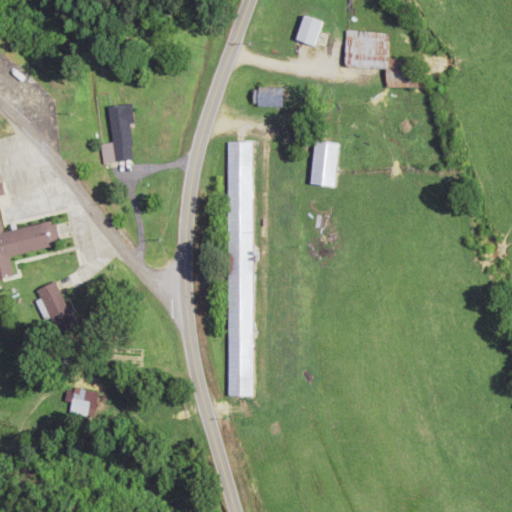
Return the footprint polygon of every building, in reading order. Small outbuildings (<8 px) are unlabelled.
[(295,40),(314,46),(321,23),(302,17),(295,40)] [(388,33),(345,32),(344,66),(385,68),(384,88),(416,89),(417,61),(387,60),(388,33)] [(110,144),(100,144),(102,164),(132,162),(129,124),(132,124),(131,105),(107,106),(110,144)] [(227,397),(251,397),(251,143),(226,143),(227,397)] [(270,393),(295,393),(296,144),(272,143),(270,393)] [(311,180),(335,180),(336,146),(312,145),(311,180)] [(0,279),(12,277),(8,257),(55,248),(50,223),(1,233),(0,229),(0,279)] [(71,320),(54,283),(36,291),(53,329),(71,320)] [(97,395),(75,389),(67,416),(90,422),(97,395)]
